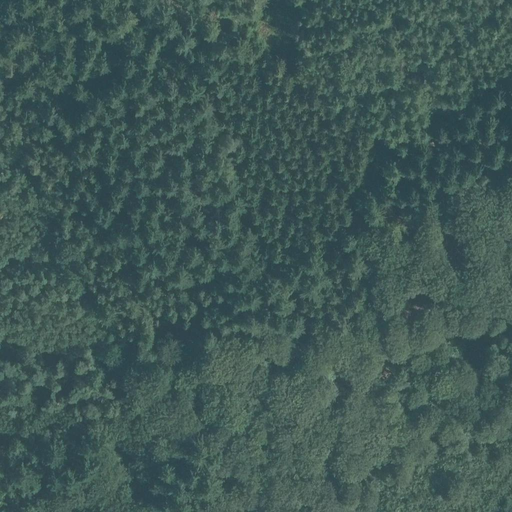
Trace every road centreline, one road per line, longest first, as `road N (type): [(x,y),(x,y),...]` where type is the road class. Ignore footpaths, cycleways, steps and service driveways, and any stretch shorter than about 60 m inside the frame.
road 1 (track): [(103,511),(135,460),(172,441),(218,389),(381,338),(511,263)]
road 2 (track): [(131,382),(130,346),(25,151),(0,126)]
